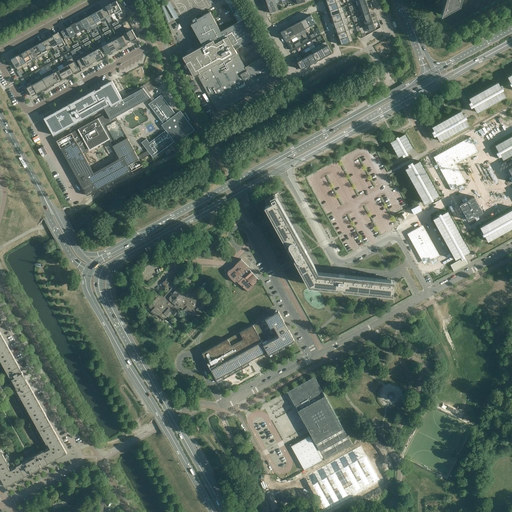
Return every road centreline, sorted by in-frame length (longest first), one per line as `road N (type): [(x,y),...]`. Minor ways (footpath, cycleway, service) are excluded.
road 1 (secondary): [(88,271),(93,303),(212,511)]
road 2 (secondary): [(224,511),(100,295),(100,273)]
road 3 (residential): [(429,293),(396,238),(336,262),(297,191)]
road 4 (secondary): [(100,273),(279,169)]
road 5 (residential): [(126,0),(149,45),(27,112)]
road 6 (secondary): [(266,166),(109,253)]
road 7 (secondary): [(287,164),(435,81)]
road 8 (residential): [(82,458),(0,312)]
road 9 (secondary): [(427,75),(299,148)]
road 10 (residential): [(317,356),(253,241)]
road 11 (residential): [(317,356),(429,293)]
